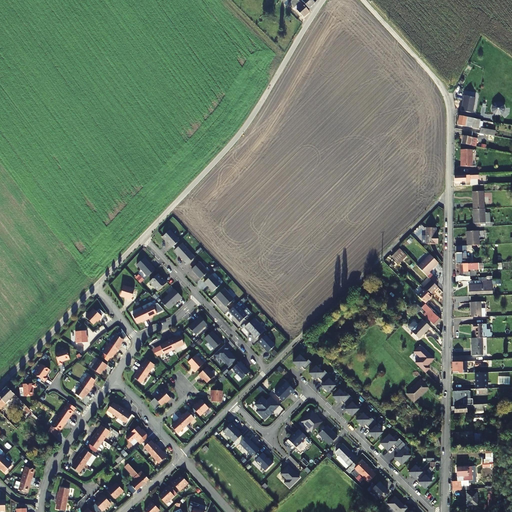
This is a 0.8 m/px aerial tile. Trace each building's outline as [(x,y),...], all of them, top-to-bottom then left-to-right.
[(289,0),(303,15),(309,10),(299,0),(289,0)] [(461,111),(472,113),(475,98),(463,96),(462,104),(463,104),(462,105),(461,111)] [(499,103),(496,102),(493,103),(490,105),(490,108),(491,111),(493,113),(496,114),(499,113),(501,111),(502,108),(501,105),(499,103)] [(476,129),(477,127),(478,119),(457,116),(456,125),(476,129)] [(471,145),(471,142),(472,132),(463,130),(461,143),(471,145)] [(472,149),(461,149),(461,166),(472,165),(472,149)] [(478,179),(480,179),(480,175),(455,176),(455,181),(470,180),(471,185),(479,185),(478,179)] [(483,191),(473,191),(474,209),(485,208),(483,191)] [(474,209),(473,209),(474,223),(486,222),(485,208),(474,209)] [(437,235),(437,229),(428,229),(427,245),(437,245),(437,244),(439,244),(439,237),(437,237),(437,235)] [(172,247),(180,240),(170,230),(163,237),(172,247)] [(476,245),(481,245),(480,231),(469,231),(469,246),(476,245)] [(174,251),(185,262),(193,255),(182,243),(174,251)] [(407,255),(400,248),(392,256),(399,263),(407,255)] [(472,262),(471,260),(468,260),(468,255),(465,255),(465,253),(460,253),(460,263),(467,262),(471,262),(472,262)] [(187,264),(195,257),(193,255),(185,262),(187,264)] [(439,263),(432,255),(419,267),(422,270),(428,276),(431,274),(430,272),(439,263)] [(148,277),(156,269),(145,257),(137,265),(148,277)] [(399,264),(406,270),(410,267),(407,264),(410,260),(406,257),(399,264)] [(479,262),(479,267),(480,280),(483,280),(492,279),(491,261),(479,262)] [(200,279),(208,272),(199,262),(191,269),(200,279)] [(464,268),(467,267),(467,262),(460,263),(459,281),(466,280),(466,276),(464,276),(464,268)] [(158,274),(150,282),(158,291),(167,283),(164,279),(164,280),(158,274)] [(220,285),(212,275),(204,283),(207,286),(207,285),(209,287),(209,288),(212,292),(220,285)] [(492,279),(483,280),(483,284),(470,284),(470,288),(492,287),(492,279)] [(425,289),(431,295),(439,288),(432,280),(424,288),(425,289)] [(135,289),(124,286),(121,295),(128,298),(127,299),(131,300),(135,289)] [(224,288),(216,296),(226,307),(234,299),(224,288)] [(161,301),(168,309),(179,300),(179,301),(182,298),(174,289),(161,301)] [(418,296),(426,304),(433,297),(431,295),(425,289),(418,296)] [(472,316),(482,316),(482,307),(481,301),(472,301),(472,316)] [(247,315),(237,304),(229,311),(233,315),(234,315),(235,317),(240,322),(247,315)] [(417,314),(422,309),(418,304),(413,310),(417,314)] [(428,306),(426,304),(423,308),(427,312),(424,315),(435,327),(442,320),(428,306)] [(157,314),(153,305),(143,310),(147,320),(151,318),(150,317),(157,314)] [(102,317),(93,308),(85,317),(93,324),(98,319),(99,320),(102,317)] [(147,320),(143,310),(133,315),(136,323),(143,320),(144,321),(147,320)] [(196,335),(207,325),(200,317),(188,327),(196,335)] [(254,319),(245,327),(256,339),(265,330),(254,319)] [(408,327),(412,331),(419,338),(430,327),(423,320),(418,325),(414,321),(408,327)] [(483,337),(488,337),(488,329),(488,323),(473,323),(473,328),(476,329),(477,337),(483,337)] [(121,330),(117,334),(121,338),(125,334),(121,330)] [(86,338),(85,331),(75,331),(76,343),(87,342),(87,338),(86,338)] [(214,349),(222,342),(212,331),(204,338),(214,349)] [(123,340),(116,335),(109,344),(118,350),(120,347),(119,346),(123,340)] [(275,345),(265,335),(258,342),(268,352),(275,345)] [(184,344),(180,336),(174,339),(173,338),(170,340),(174,349),(184,344)] [(477,337),(472,337),(473,354),(483,354),(483,337),(477,337)] [(174,349),(170,340),(166,341),(167,343),(160,346),(164,354),(174,349)] [(118,350),(109,344),(103,353),(111,358),(115,352),(116,353),(118,350)] [(225,345),(214,354),(218,358),(220,357),(228,366),(236,359),(227,350),(228,348),(225,345)] [(67,349),(55,353),(59,366),(63,364),(62,362),(70,359),(67,349)] [(435,362),(422,349),(415,355),(421,361),(416,366),(426,376),(430,372),(428,370),(435,362)] [(204,363),(196,355),(188,362),(193,367),(193,368),(195,371),(204,363)] [(305,370),(312,363),(308,359),(306,361),(300,355),(293,362),(299,369),(302,366),(305,370)] [(107,366),(98,359),(92,368),(100,374),(104,368),(105,369),(107,366)] [(154,365),(147,359),(143,365),(141,365),(139,368),(148,374),(154,365)] [(250,372),(240,361),(232,368),(242,379),(250,372)] [(463,367),(468,367),(469,361),(459,361),(452,361),(452,371),(458,371),(458,372),(463,372),(463,367)] [(50,370),(41,364),(34,374),(45,382),(48,378),(46,377),(50,370)] [(323,373),(316,366),(309,373),(316,380),(318,377),(321,381),(328,374),(325,370),(323,373)] [(215,375),(207,367),(199,375),(201,378),(202,377),(207,382),(215,375)] [(139,368),(137,371),(138,372),(134,378),(141,383),(148,374),(139,368)] [(331,377),(328,374),(321,381),(324,384),(322,386),(328,392),(335,385),(329,379),(331,377)] [(95,380),(88,375),(81,384),(90,390),(92,387),(91,386),(95,380)] [(476,388),(487,389),(486,380),(476,380),(476,388)] [(36,387),(36,383),(23,384),(23,396),(34,396),(33,388),(36,387)] [(296,392),(287,383),(276,395),(283,402),(291,394),(292,395),(296,392)] [(90,390),(81,384),(75,393),(83,399),(87,393),(88,394),(90,390)] [(428,392),(420,384),(407,397),(415,405),(428,392)] [(0,393),(0,409),(12,397),(20,405),(18,407),(17,407),(17,408),(18,409),(19,411),(20,411),(21,411),(23,409),(27,412),(30,410),(29,410),(26,406),(7,387),(0,393)] [(170,398),(163,390),(154,398),(161,405),(166,400),(167,401),(170,398)] [(222,402),(223,391),(211,390),(211,394),(212,394),(212,402),(222,402)] [(346,396),(340,390),(333,397),(339,403),(342,401),(345,404),(351,397),(348,394),(346,396)] [(469,398),(470,391),(452,391),(452,404),(457,404),(458,398),(469,398)] [(355,400),(351,397),(345,404),(348,407),(345,409),(352,416),(359,409),(352,402),(355,400)] [(272,413),(276,408),(272,404),(275,401),(272,398),(267,402),(263,398),(256,405),(260,409),(257,412),(266,420),(273,413),(272,413)] [(208,408),(202,401),(196,406),(195,405),(192,408),(200,416),(208,408)] [(117,417),(123,408),(119,406),(119,407),(113,403),(108,410),(117,417)] [(411,407),(406,403),(391,417),(396,421),(411,407)] [(74,412),(65,406),(58,416),(69,423),(71,420),(69,419),(74,412)] [(126,410),(123,408),(117,417),(126,423),(131,415),(125,411),(126,410)] [(182,416),(182,415),(179,418),(186,426),(194,418),(188,411),(182,416)] [(312,432),(322,422),(312,411),(301,422),(312,432)] [(370,420),(363,413),(356,420),(363,427),(365,424),(368,427),(375,421),(372,417),(370,420)] [(69,423),(58,416),(51,426),(60,432),(64,425),(67,426),(69,423)] [(179,418),(176,420),(177,422),(171,426),(177,433),(186,426),(179,418)] [(378,424),(375,421),(368,427),(371,431),(369,433),(375,439),(383,432),(376,426),(378,424)] [(234,442),(241,435),(233,427),(234,427),(231,423),(223,431),(234,442)] [(110,431),(102,426),(98,432),(97,431),(94,434),(103,440),(110,431)] [(143,431),(138,426),(130,433),(138,442),(147,433),(144,430),(143,431)] [(318,434),(329,445),(337,437),(332,431),(331,432),(330,430),(326,426),(318,434)] [(296,447),(306,437),(299,429),(293,435),(292,435),(288,439),(296,447)] [(103,440),(94,434),(92,437),(93,438),(89,444),(97,449),(100,451),(103,447),(102,445),(100,444),(103,440)] [(397,448),(403,442),(399,438),(397,441),(389,434),(380,443),(388,451),(394,444),(397,448)] [(252,456),(259,449),(246,436),(239,443),(252,456)] [(436,436),(430,438),(432,444),(439,442),(436,436)] [(151,455),(159,448),(157,445),(156,446),(151,441),(144,447),(151,455)] [(406,445),(403,442),(397,448),(400,451),(404,448),(406,445)] [(335,452),(349,466),(357,458),(354,455),(353,456),(343,445),(335,452)] [(162,451),(159,448),(151,455),(159,463),(166,457),(161,452),(162,451)] [(402,465),(411,456),(404,448),(400,451),(394,457),(402,465)] [(92,454),(84,449),(80,455),(79,454),(77,457),(85,463),(92,454)] [(266,456),(262,453),(255,460),(257,462),(257,463),(259,465),(260,465),(265,471),(273,463),(268,458),(268,459),(266,457),(266,456)] [(85,463),(77,457),(75,461),(76,461),(72,467),(79,473),(85,463)] [(11,466),(3,458),(0,461),(0,467),(5,472),(11,466)] [(130,485),(127,488),(133,494),(148,481),(144,477),(141,479),(124,459),(118,464),(117,465),(121,470),(125,467),(130,474),(137,481),(131,486),(130,485)] [(368,482),(376,475),(362,461),(355,468),(368,482)] [(284,480),(282,482),(289,488),(300,477),(288,465),(279,474),(284,480)] [(417,477),(422,472),(416,465),(409,473),(415,479),(417,477)] [(33,478),(35,470),(25,467),(22,478),(34,482),(35,478),(33,478)] [(456,468),(457,477),(462,477),(462,481),(471,481),(470,467),(456,468)] [(422,472),(417,477),(421,480),(418,482),(425,489),(432,482),(426,475),(428,473),(424,470),(422,472)] [(188,483),(181,476),(176,481),(175,480),(172,483),(180,491),(188,483)] [(34,482),(22,478),(18,490),(28,493),(30,485),(33,486),(34,482)] [(458,490),(460,490),(460,481),(457,481),(452,482),(452,489),(458,490)] [(374,484),(371,488),(372,489),(380,497),(388,489),(379,482),(375,485),(374,484)] [(111,489),(110,488),(107,491),(115,499),(123,491),(117,484),(111,489)] [(69,489),(60,487),(59,494),(57,494),(57,498),(67,500),(69,489)] [(174,496),(166,488),(163,490),(164,491),(159,497),(166,504),(174,496)] [(477,494),(467,494),(467,507),(477,507),(477,494)] [(111,503),(103,495),(100,498),(101,499),(95,504),(102,511),(111,503)] [(395,496),(387,504),(395,511),(403,511),(408,508),(405,505),(404,506),(401,503),(400,503),(399,502),(400,501),(395,496)] [(428,500),(433,506),(437,501),(433,496),(428,500)] [(67,500),(57,498),(56,502),(57,502),(56,509),(65,511),(67,500)] [(157,511),(160,510),(152,502),(149,504),(149,505),(144,511),(145,511),(157,511)]
